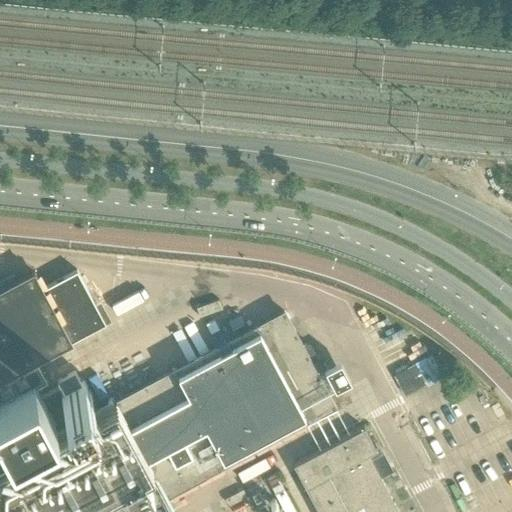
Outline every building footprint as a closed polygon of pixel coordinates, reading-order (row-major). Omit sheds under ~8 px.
[(71,341),(104,323),(87,289),(76,269),(42,287),(43,289),(71,341)] [(136,511),(335,406),(284,311),(115,401),(51,435),(47,438),(27,448),(0,462),(0,457),(11,451),(10,448),(0,430),(0,401),(34,384),(36,387),(47,381),(35,360),(71,341),(43,289),(42,287),(33,271),(15,280),(13,276),(1,283),(3,287),(0,288),(0,511),(136,511)] [(407,393),(438,375),(425,354),(395,372),(407,393)] [(63,392),(60,393),(68,408),(74,405),(85,400),(91,396),(84,381),(81,383),(74,370),(56,379),(63,392)] [(34,384),(0,401),(0,430),(10,448),(23,441),(27,448),(47,438),(43,430),(55,424),(36,387),(34,384)] [(364,426),(293,464),(318,511),(399,511),(368,453),(376,449),(364,426)] [(295,511),(275,474),(266,478),(284,511),(295,511)]
